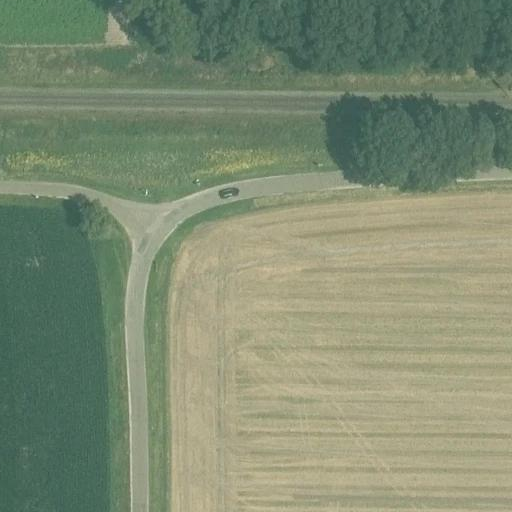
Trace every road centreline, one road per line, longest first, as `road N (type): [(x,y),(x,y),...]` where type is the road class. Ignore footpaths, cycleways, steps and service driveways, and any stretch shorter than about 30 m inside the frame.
road 1 (unclassified): [(156,233),(180,209),(217,195),(325,181),(511,174)]
road 2 (unclassified): [(142,511),(133,319),(142,256),(156,233)]
road 3 (unclassified): [(156,233),(88,198),(0,187)]
